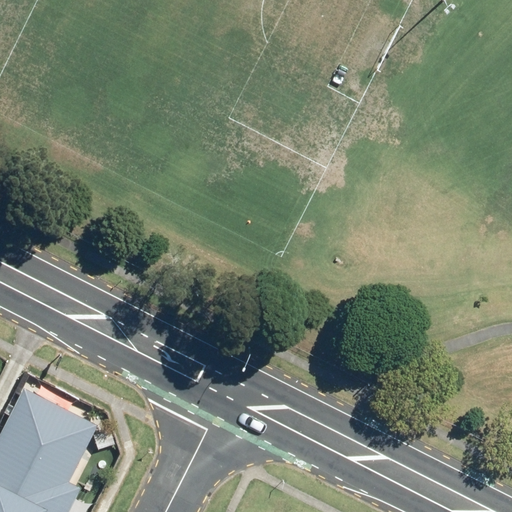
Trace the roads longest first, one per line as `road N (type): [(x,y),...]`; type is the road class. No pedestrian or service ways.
road 1 (secondary): [(226,389),(473,511)]
road 2 (secondary): [(0,275),(226,389)]
road 3 (residential): [(164,511),(226,389)]
